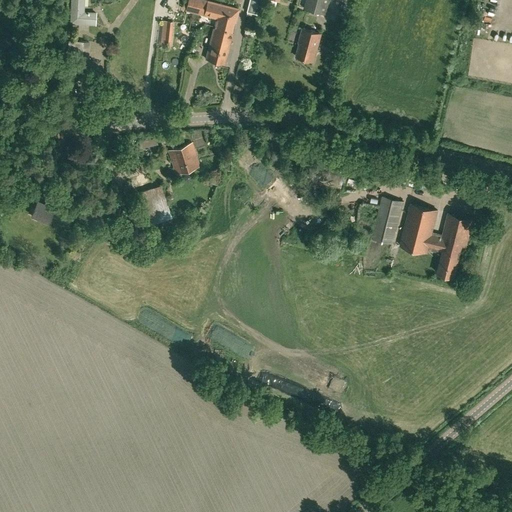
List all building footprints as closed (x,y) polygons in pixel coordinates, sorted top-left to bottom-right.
[(96,12),(83,12),(83,0),(71,0),(71,23),(95,24),(96,12)] [(249,0),(247,11),(247,12),(246,16),(256,18),(257,14),(258,15),(261,0),(249,0)] [(300,0),(298,7),(326,14),(329,0),(300,0)] [(215,19),(217,19),(215,28),(214,27),(209,44),(210,44),(206,58),(224,63),(227,48),(228,48),(232,31),(231,31),(233,24),(235,22),(238,8),(208,1),(204,14),(215,17),(215,19)] [(164,20),(161,46),(170,47),(173,21),(164,20)] [(313,61),(321,33),(303,28),(299,43),(296,56),(313,61)] [(89,54),(89,41),(70,40),(69,53),(89,54)] [(57,99),(49,99),(48,112),(58,112),(57,99)] [(169,149),(176,174),(200,166),(192,142),(169,149)] [(381,177),(362,171),(359,180),(379,185),(381,177)] [(172,216),(161,184),(132,193),(142,225),(147,223),(172,216)] [(403,202),(382,196),(372,238),(392,243),(403,202)] [(65,205),(50,199),(47,204),(37,200),(31,214),(48,221),(52,210),(62,214),(65,205)] [(86,215),(89,208),(73,202),(70,208),(86,215)] [(438,210),(411,203),(400,245),(428,252),(428,249),(442,253),(437,272),(455,276),(459,258),(463,259),(474,219),(448,212),(442,234),(433,232),(438,210)]
